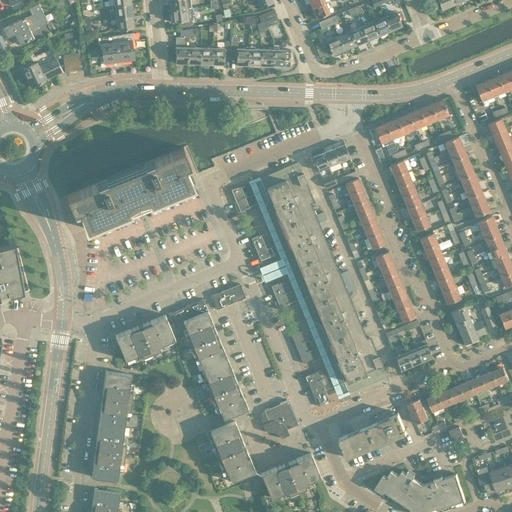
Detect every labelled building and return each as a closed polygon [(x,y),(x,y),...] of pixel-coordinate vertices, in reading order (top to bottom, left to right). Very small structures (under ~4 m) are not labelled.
[(169,0),(171,10),(187,8),(191,7),(190,0),(169,0)] [(451,0),(437,0),(442,9),(453,4),(451,0)] [(325,2),(312,8),(316,19),(330,14),(325,2)] [(32,15),(3,28),(8,37),(17,33),(22,43),(20,44),(20,45),(34,38),(30,30),(48,22),(39,4),(28,9),(29,9),(32,15)] [(133,16),(131,4),(115,6),(116,18),(133,16)] [(187,8),(171,10),(172,22),(178,21),(179,28),(192,26),(191,19),(193,19),(191,7),(187,8)] [(264,20),(276,15),(274,9),(258,16),(261,22),(264,21),(264,20)] [(384,17),(390,31),(395,29),(397,30),(401,28),(402,26),(396,12),(384,17)] [(264,20),(264,21),(267,27),(279,22),(276,15),(264,20)] [(134,28),(133,16),(116,18),(118,30),(134,28)] [(390,31),(384,17),(373,22),(378,36),(379,36),(381,37),(385,35),(385,33),(390,31)] [(321,29),(333,24),(330,18),(318,22),(321,29)] [(261,22),(258,24),(259,32),(268,29),(267,27),(264,21),(261,22)] [(361,27),(367,41),(371,39),(373,40),(378,38),(378,36),(373,22),(361,27)] [(350,32),(355,45),(367,41),(361,27),(350,32)] [(176,47),(175,63),(188,64),(188,47),(188,36),(193,35),(197,35),(196,28),(192,28),(180,30),(181,37),(176,37),(176,47)] [(338,36),(344,50),(355,45),(350,32),(338,36)] [(133,33),(97,38),(101,67),(124,64),(124,60),(134,59),(133,48),(135,47),(133,33)] [(344,50),(338,36),(327,41),(332,55),(333,55),(335,56),(339,54),(340,52),(344,50)] [(230,58),(231,45),(224,45),(224,48),(212,48),(212,64),(224,65),(224,58),(230,58)] [(248,65),(249,49),(237,48),(237,46),(231,45),(230,58),(236,59),(236,65),(248,65)] [(324,46),(317,49),(320,57),(327,54),(324,46)] [(188,64),(200,64),(200,47),(188,47),(188,64)] [(212,64),(212,48),(200,47),(200,64),(212,64)] [(260,66),(261,49),(249,49),(248,65),(260,66)] [(272,66),(273,49),(261,49),(260,66),(272,66)] [(273,49),(272,66),(290,66),(290,50),(273,49)] [(53,55),(55,59),(39,67),(37,63),(23,69),(32,87),(39,83),(45,81),(45,80),(62,72),(62,71),(65,70),(65,71),(80,69),(77,50),(58,53),(53,55)] [(504,91),(511,88),(511,78),(509,71),(507,72),(507,71),(503,72),(504,73),(498,76),(504,91)] [(486,81),(493,96),(504,91),(498,76),(496,77),(496,76),(492,77),(493,78),(486,81)] [(481,101),(493,96),(486,81),(485,81),(484,80),(481,82),(481,83),(475,85),(481,101)] [(431,104),(437,119),(449,115),(442,99),(440,100),(440,99),(436,100),(437,101),(431,104)] [(420,109),(426,124),(437,119),(431,104),(429,105),(429,104),(425,105),(426,106),(420,109)] [(408,113),(415,129),(426,124),(420,109),(418,109),(417,108),(414,110),(414,111),(408,113)] [(397,118),(404,133),(415,129),(408,113),(407,114),(406,113),(403,115),(397,118)] [(386,123),(392,138),(404,133),(397,118),(395,119),(395,118),(391,119),(392,120),(386,123)] [(487,124),(491,133),(508,126),(506,121),(503,122),(501,118),(487,124)] [(392,138),(386,123),(384,123),(380,124),(381,125),(374,128),(381,143),(392,138)] [(508,126),(491,133),(495,142),(509,137),(507,133),(510,131),(508,126)] [(449,151),(462,145),(458,136),(445,142),(449,151)] [(495,142),(499,152),(511,146),(511,140),(510,141),(509,137),(495,142)] [(333,148),(339,162),(350,158),(344,144),(333,148)] [(462,145),(449,151),(453,160),(466,155),(462,145)] [(511,146),(499,152),(503,161),(511,156),(511,146)] [(107,179),(106,179),(67,195),(74,212),(79,210),(87,229),(130,211),(128,206),(147,198),(150,203),(193,185),(185,166),(190,164),(183,147),(144,163),(144,164),(146,163),(147,165),(105,182),(104,180),(107,179)] [(323,152),(329,167),(339,162),(333,148),(323,152)] [(312,157),(318,171),(329,167),(323,152),(312,157)] [(466,155),(453,160),(456,169),(469,164),(466,155)] [(511,156),(503,161),(507,170),(511,167),(511,156)] [(389,165),(394,176),(407,170),(403,160),(389,165)] [(320,324),(348,392),(385,377),(386,377),(382,366),(383,366),(378,356),(370,337),(366,338),(311,204),(314,202),(307,183),(303,173),(302,173),(298,163),(297,163),(260,178),(268,199),(265,206),(288,263),(312,321),(320,324)] [(469,164),(456,169),(460,178),(473,173),(469,164)] [(412,181),(407,170),(394,176),(398,187),(412,181)] [(473,173),(460,178),(464,188),(477,182),(473,173)] [(336,184),(334,180),(332,174),(321,179),(325,188),(336,184)] [(345,183),(349,194),(362,189),(358,178),(345,183)] [(416,192),(412,181),(398,187),(403,197),(416,192)] [(477,182),(464,188),(468,197),(481,192),(477,182)] [(240,186),(231,190),(237,205),(234,206),(238,214),(245,211),(245,210),(249,208),(240,186)] [(362,189),(349,194),(354,205),(367,199),(362,189)] [(407,208),(421,203),(416,192),(403,197),(407,208)] [(481,192),(468,197),(472,206),(485,201),(481,192)] [(354,205),(358,216),(371,210),(367,199),(354,205)] [(485,201),(472,206),(476,216),(489,211),(485,201)] [(425,214),(421,203),(407,208),(412,219),(425,214)] [(376,221),(371,210),(358,216),(363,226),(376,221)] [(425,214),(412,219),(417,231),(430,225),(425,214)] [(482,230),(495,225),(491,216),(478,221),(482,230)] [(380,232),(376,221),(363,226),(367,237),(380,232)] [(482,230),(485,239),(498,234),(495,225),(482,230)] [(385,243),(380,232),(367,237),(372,249),(385,243)] [(420,238),(424,249),(437,243),(433,233),(420,238)] [(485,239),(489,248),(502,243),(498,234),(485,239)] [(260,235),(251,238),(260,260),(260,261),(265,259),(270,257),(272,256),(274,256),(270,247),(269,248),(266,249),(260,235)] [(29,290),(17,247),(16,248),(15,243),(0,246),(0,262),(0,263),(0,262),(0,298),(1,298),(0,294),(8,292),(9,296),(29,290)] [(442,254),(437,243),(424,249),(429,260),(442,254)] [(489,248),(493,258),(506,252),(502,243),(489,248)] [(375,256),(379,267),(392,261),(388,251),(375,256)] [(493,258),(497,267),(510,262),(506,252),(493,258)] [(446,265),(442,254),(429,260),(433,270),(446,265)] [(281,258),(259,268),(262,274),(266,283),(288,273),(284,265),(281,258)] [(397,272),(392,261),(379,267),(384,278),(397,272)] [(497,267),(501,276),(511,271),(511,266),(510,262),(497,267)] [(451,276),(446,265),(433,270),(438,281),(451,276)] [(511,283),(511,271),(501,276),(505,286),(511,283)] [(402,283),(397,272),(384,278),(388,289),(402,283)] [(455,287),(451,276),(438,281),(442,292),(455,287)] [(274,302),(277,310),(285,307),(284,306),(293,303),(284,281),(271,287),(277,301),(274,302)] [(406,294),(402,283),(388,289),(393,299),(406,294)] [(217,309),(245,298),(239,284),(211,296),(217,309)] [(455,287),(442,292),(447,303),(460,298),(455,287)] [(397,310),(411,305),(406,294),(393,299),(397,310)] [(173,325),(207,311),(203,299),(168,313),(173,325)] [(415,316),(411,305),(397,310),(402,322),(415,316)] [(451,311),(456,323),(463,320),(464,322),(470,319),(464,305),(451,311)] [(480,308),(483,314),(489,311),(486,306),(480,308)] [(504,327),(511,324),(511,318),(509,310),(499,314),(504,327)] [(197,354),(203,370),(228,360),(222,346),(221,346),(222,348),(220,349),(216,339),(218,338),(219,339),(216,332),(216,333),(214,334),(210,325),(212,324),(213,326),(213,325),(207,311),(173,325),(170,326),(175,339),(176,339),(179,337),(188,334),(190,337),(187,338),(186,338),(193,356),(194,356),(194,355),(197,354)] [(489,311),(483,314),(488,327),(495,325),(489,311)] [(158,346),(175,339),(170,326),(165,315),(150,321),(152,321),(153,323),(144,327),(143,325),(143,324),(137,326),(137,327),(138,329),(129,333),(128,330),(130,330),(130,329),(115,335),(125,360),(142,353),(143,356),(142,356),(143,357),(160,349),(158,346)] [(463,320),(456,323),(458,327),(459,326),(466,343),(478,338),(477,338),(487,334),(481,321),(472,325),(470,319),(464,322),(463,320)] [(406,324),(408,328),(409,329),(419,325),(417,320),(406,324)] [(291,335),(300,356),(299,356),(302,363),(314,358),(309,344),(306,345),(300,331),(291,335)] [(414,344),(416,347),(422,362),(432,357),(425,339),(414,344)] [(422,362),(416,347),(405,352),(411,366),(422,362)] [(411,366),(405,352),(404,348),(393,353),(400,371),(411,366)] [(228,360),(203,370),(210,386),(207,387),(206,387),(214,405),(214,404),(217,403),(224,419),(248,409),(242,394),(242,395),(242,396),(240,397),(236,388),(238,387),(239,388),(236,381),(236,382),(234,383),(230,374),(232,373),(233,374),(234,374),(228,360)] [(492,371),(498,384),(509,380),(503,367),(492,371)] [(317,372),(305,377),(317,406),(324,403),(324,402),(328,401),(329,400),(323,386),(327,384),(321,370),(317,372)] [(100,409),(98,424),(124,427),(126,414),(127,410),(130,410),(130,411),(133,392),(132,392),(132,393),(129,392),(129,388),(130,388),(131,374),(105,371),(103,387),(104,387),(104,385),(106,386),(105,395),(103,395),(103,394),(102,394),(101,401),(102,401),(104,401),(103,411),(101,410),(101,409),(100,409)] [(492,371),(482,376),(487,389),(498,384),(492,371)] [(487,389),(482,376),(471,380),(476,393),(487,389)] [(471,380),(460,385),(465,398),(476,393),(471,380)] [(465,398),(460,385),(449,389),(455,402),(465,398)] [(449,389),(438,394),(444,407),(455,402),(449,389)] [(432,412),(444,407),(438,394),(427,398),(427,399),(431,408),(432,412)] [(428,419),(425,411),(421,402),(419,398),(407,403),(416,424),(428,419)] [(425,411),(431,408),(427,399),(421,402),(425,411)] [(263,424),(266,432),(267,432),(269,432),(270,432),(271,432),(273,432),(274,432),(275,433),(276,434),(277,434),(278,435),(279,436),(280,437),(280,439),(289,435),(287,429),(298,424),(288,400),(264,410),(261,419),(263,424)] [(398,413),(369,426),(377,446),(407,433),(398,413)] [(241,436),(235,421),(210,431),(217,448),(214,449),(213,449),(221,467),(221,466),(224,465),(231,481),(255,471),(256,472),(256,471),(255,471),(249,456),(249,457),(249,458),(247,459),(243,450),(245,449),(246,450),(246,449),(244,443),(243,443),(243,444),(241,445),(237,436),(240,435),(240,436),(241,436)] [(123,441),(124,427),(98,424),(96,439),(97,439),(97,438),(99,438),(98,448),(96,447),(95,446),(94,454),(95,454),(95,453),(97,453),(96,463),(94,463),(94,461),(93,461),(91,477),(118,480),(119,466),(120,462),(123,463),(124,463),(126,444),(125,444),(125,445),(122,444),(123,441)] [(377,446),(369,426),(339,438),(348,458),(377,446)] [(460,427),(459,426),(449,431),(450,431),(454,441),(454,442),(464,438),(464,437),(463,437),(459,427),(460,427)] [(321,477),(311,453),(296,459),(298,459),(298,461),(289,465),(288,463),(289,462),(282,465),(283,465),(284,467),(275,471),(274,469),(276,468),(275,467),(261,473),(260,473),(260,474),(261,474),(271,498),(287,491),(289,494),(288,494),(288,495),(306,487),(305,487),(304,484),(321,477)] [(511,488),(511,480),(507,466),(499,468),(505,488),(510,486),(511,489),(511,488)] [(505,488),(499,468),(490,471),(496,490),(496,491),(497,493),(498,493),(500,492),(500,489),(505,488)] [(410,510),(412,511),(419,511),(423,485),(413,478),(415,475),(408,471),(406,473),(402,471),(399,475),(391,470),(387,477),(383,475),(375,488),(383,493),(385,490),(412,507),(410,510)] [(487,493),(496,491),(496,490),(490,471),(477,475),(482,489),(486,488),(487,493)] [(435,481),(423,485),(419,511),(429,511),(429,510),(464,498),(456,474),(443,478),(442,475),(434,478),(435,481)] [(121,511),(121,510),(121,511),(117,510),(118,506),(120,493),(94,489),(92,505),(92,503),(95,504),(93,511),(121,511)]
